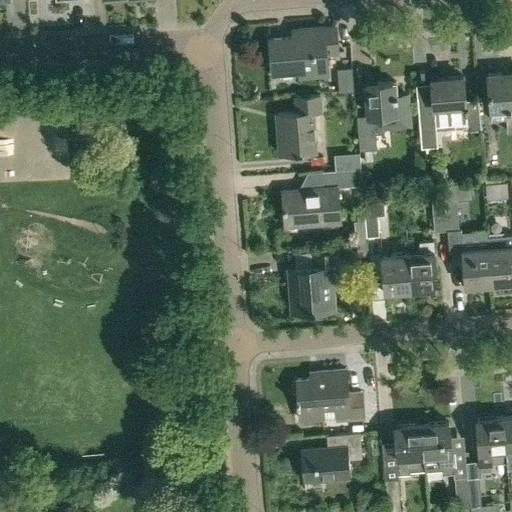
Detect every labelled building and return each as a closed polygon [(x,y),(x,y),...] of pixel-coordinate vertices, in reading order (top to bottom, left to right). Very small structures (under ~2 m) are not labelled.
[(298,36),(269,39),(272,73),(299,71),(300,76),(326,74),(324,51),(336,50),(334,27),(297,30),(298,36)] [(340,70),(342,91),(354,90),(352,69),(340,70)] [(511,71),(486,74),(488,110),(489,120),(505,119),(506,123),(511,122),(511,71)] [(466,104),(464,104),(461,76),(430,79),(431,98),(415,99),(419,147),(436,146),(434,127),(468,124),(468,122),(466,104)] [(402,95),(392,96),(391,82),(365,84),(368,115),(356,116),(359,150),(375,148),(374,134),(382,133),(380,114),(390,113),(391,121),(404,120),(402,95)] [(320,112),(319,94),(294,96),(295,112),(275,114),(278,153),(314,150),(311,112),(320,112)] [(477,99),(466,100),(466,104),(468,122),(468,124),(468,131),(480,130),(479,121),(478,109),(477,99)] [(359,152),(334,154),(335,169),(361,167),(359,152)] [(361,167),(335,169),(321,170),(323,187),(281,190),(284,225),(339,221),(337,187),(362,185),(361,167)] [(506,181),(484,182),(486,198),(507,196),(506,181)] [(383,187),(362,189),(363,192),(365,219),(367,236),(379,235),(377,214),(385,213),(383,187)] [(432,200),(431,200),(434,231),(446,230),(444,200),(441,200),(440,188),(431,189),(432,200)] [(456,199),(444,200),(446,230),(459,229),(456,199)] [(365,219),(354,220),(356,242),(357,242),(367,242),(367,236),(365,219)] [(511,234),(488,237),(489,246),(488,246),(491,284),(511,281),(511,234)] [(433,240),(419,241),(420,251),(407,252),(409,290),(436,288),(433,240)] [(464,286),(491,284),(488,246),(461,248),(464,286)] [(313,265),(287,267),(290,311),(332,308),(331,286),(343,285),(340,251),(312,253),(313,265)] [(384,292),(409,290),(407,252),(381,254),(384,292)] [(310,377),(295,378),(298,419),(322,417),(321,408),(335,407),(336,419),(363,417),(361,390),(347,391),(345,368),(309,370),(310,377)] [(507,458),(511,461),(511,415),(502,416),(505,448),(506,448),(507,458)] [(505,461),(504,448),(505,448),(502,416),(475,418),(477,443),(476,443),(478,471),(490,470),(490,462),(505,461)] [(447,420),(420,422),(421,422),(424,468),(442,468),(443,474),(452,473),(447,420)] [(399,511),(397,478),(399,478),(398,473),(409,473),(409,471),(424,469),(421,422),(394,424),(395,441),(397,473),(384,474),(386,511),(399,511)] [(335,445),(302,448),(304,479),(348,476),(347,458),(361,457),(358,431),(334,433),(335,445)] [(469,506),(481,506),(479,475),(466,476),(469,506)] [(454,477),(457,507),(458,506),(469,506),(466,476),(454,477)]
